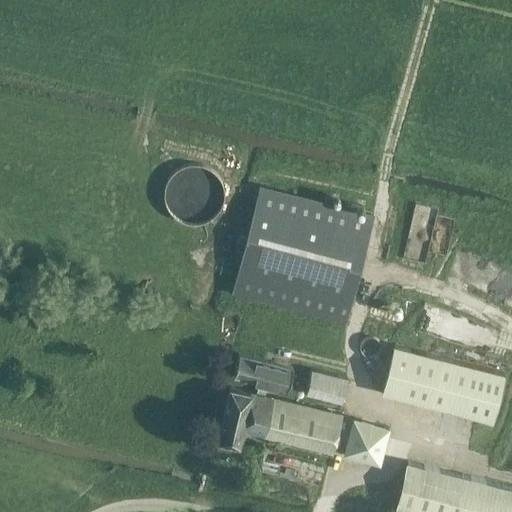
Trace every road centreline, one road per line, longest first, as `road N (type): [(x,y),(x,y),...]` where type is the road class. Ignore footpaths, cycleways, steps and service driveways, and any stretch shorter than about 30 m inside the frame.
road 1 (track): [(433,0),(388,158),(379,233),(351,336)]
road 2 (track): [(368,271),(487,310),(511,326)]
